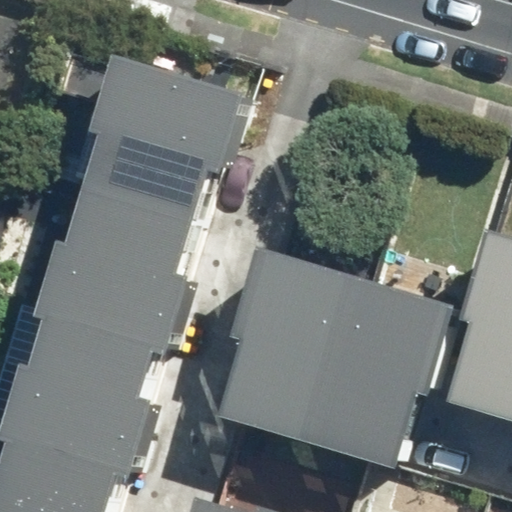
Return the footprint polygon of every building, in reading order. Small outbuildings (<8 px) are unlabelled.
[(276,94),(145,54),(122,128),(133,132),(116,187),(227,221),(247,159),(255,161),(276,94)] [(189,349),(200,352),(221,280),(210,277),(227,221),(116,187),(97,247),(89,245),(69,315),(78,317),(189,349)] [(281,334),(257,413),(341,439),(393,269),(292,239),(265,329),(281,334)] [(507,317),(482,397),(511,405),(511,242),(491,312),(507,317)] [(341,439),(428,465),(451,385),(467,390),(493,300),(393,269),(341,439)] [(154,467),(167,470),(187,398),(176,395),(189,349),(78,317),(64,366),(55,363),(35,433),(42,435),(154,467)] [(10,511),(140,511),(154,467),(42,435),(27,487),(18,484),(10,511)] [(334,511),(303,502),(299,511),(296,511),(234,493),(228,511),(334,511)]
